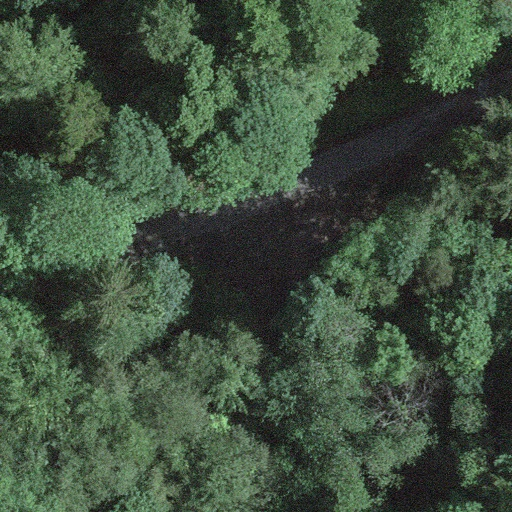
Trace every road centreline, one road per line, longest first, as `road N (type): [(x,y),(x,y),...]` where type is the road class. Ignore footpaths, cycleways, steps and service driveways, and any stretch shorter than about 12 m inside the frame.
road 1 (unclassified): [(0,301),(511,95)]
road 2 (track): [(511,438),(429,475),(373,483),(319,475),(278,443),(263,371),(270,284),(248,203)]
